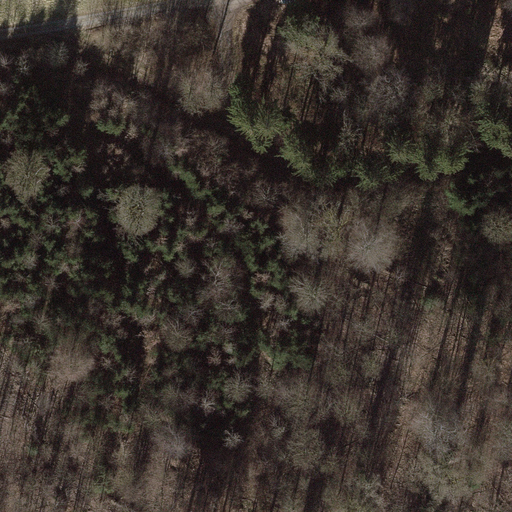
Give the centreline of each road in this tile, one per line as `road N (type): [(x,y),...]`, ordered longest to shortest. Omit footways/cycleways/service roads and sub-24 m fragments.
road 1 (track): [(511,136),(352,171),(299,165),(51,27)]
road 2 (unclassified): [(0,34),(200,0)]
road 3 (track): [(225,125),(224,0)]
